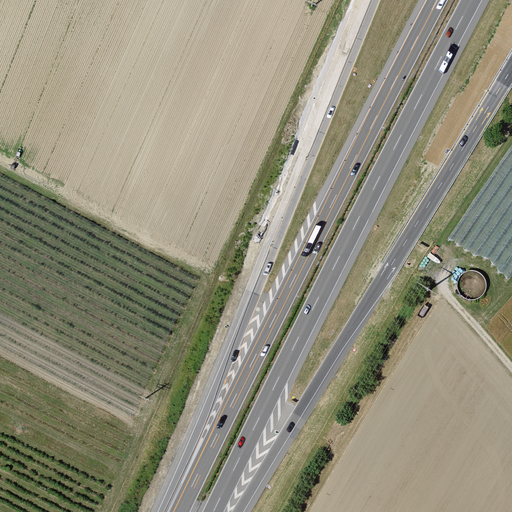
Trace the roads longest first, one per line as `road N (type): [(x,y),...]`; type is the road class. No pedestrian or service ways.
road 1 (motorway): [(437,0),(179,511)]
road 2 (motorway): [(213,511),(471,0)]
road 3 (motorway): [(375,0),(177,511)]
road 4 (motorway): [(238,511),(511,68)]
